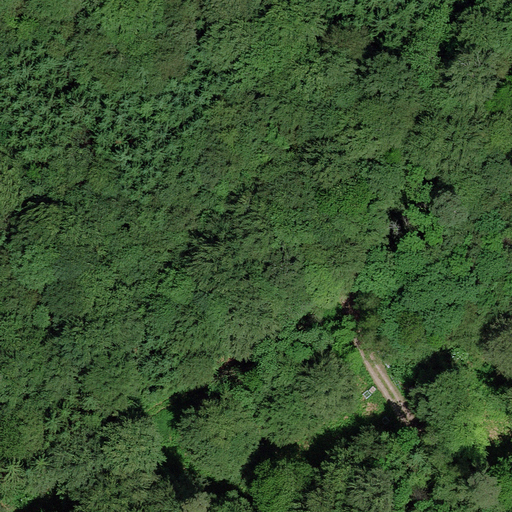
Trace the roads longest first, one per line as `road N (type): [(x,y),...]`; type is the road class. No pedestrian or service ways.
road 1 (track): [(470,511),(387,388),(359,335),(343,273),(486,0)]
road 2 (track): [(343,273),(130,417)]
